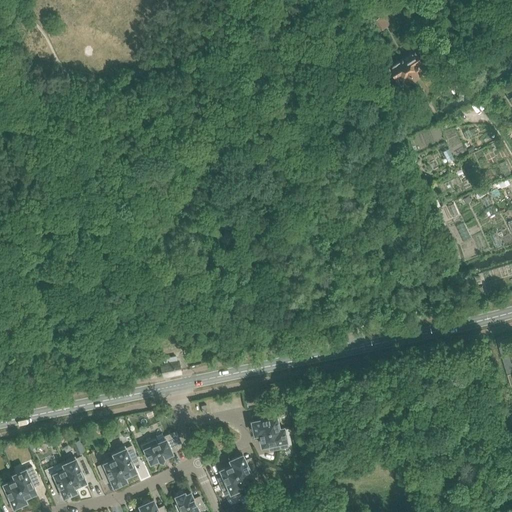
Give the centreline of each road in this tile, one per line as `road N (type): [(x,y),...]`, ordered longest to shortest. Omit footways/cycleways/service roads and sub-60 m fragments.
road 1 (secondary): [(171,386),(511,312)]
road 2 (secondary): [(0,422),(171,386)]
road 3 (residential): [(196,462),(119,497),(54,511)]
